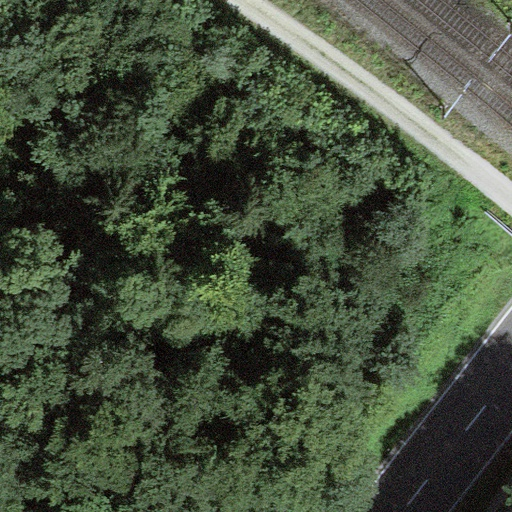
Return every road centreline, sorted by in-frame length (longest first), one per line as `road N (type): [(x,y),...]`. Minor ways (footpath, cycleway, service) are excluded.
road 1 (track): [(224,0),(511,205)]
road 2 (primary): [(398,511),(511,368)]
